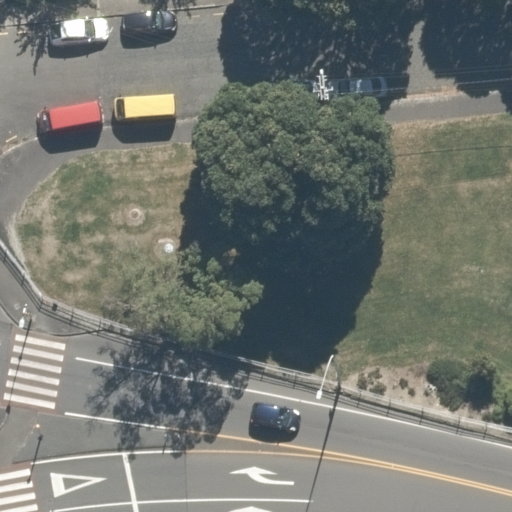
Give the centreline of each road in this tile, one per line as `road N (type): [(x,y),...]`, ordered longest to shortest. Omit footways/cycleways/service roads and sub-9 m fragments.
road 1 (secondary): [(0,376),(171,399),(511,492)]
road 2 (residential): [(6,76),(511,31)]
road 3 (secondary): [(364,511),(303,502),(56,511)]
